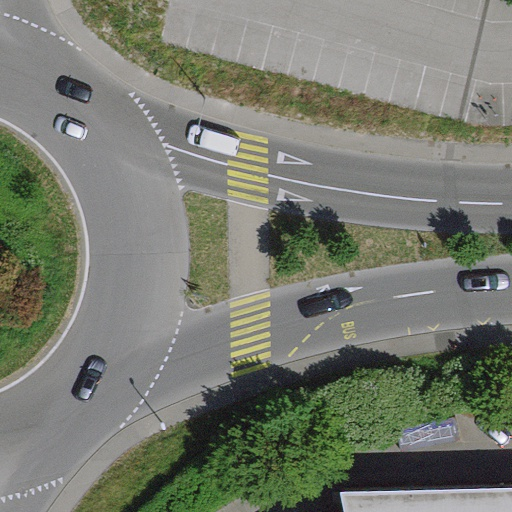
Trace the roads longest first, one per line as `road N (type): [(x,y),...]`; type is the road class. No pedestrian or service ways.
road 1 (primary): [(511,203),(333,189),(253,172),(79,106)]
road 2 (primary): [(99,381),(367,304),(511,285)]
road 3 (primary): [(99,381),(129,329),(143,240),(130,181),(79,106)]
